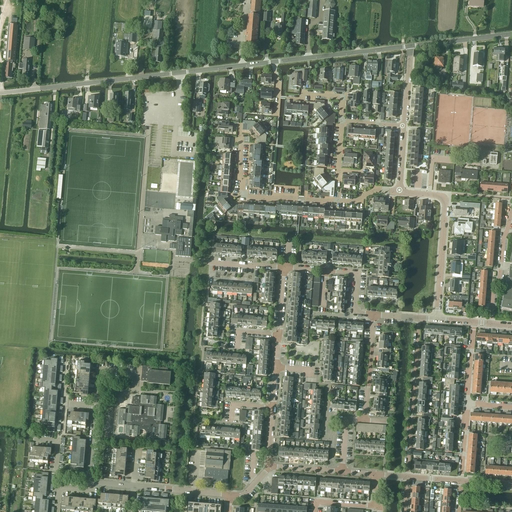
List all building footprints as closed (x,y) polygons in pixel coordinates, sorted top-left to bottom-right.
[(248,15),(247,33),(245,32),(244,36),(247,36),(246,44),(256,45),(259,16),(255,15),(255,13),(260,13),(261,0),(251,0),(251,5),(251,12),(253,12),(252,16),(248,15)] [(300,1),(300,8),(294,8),(294,16),(299,16),(305,17),(306,2),(302,1),(302,0),(298,0),(299,1),(300,1)] [(315,18),(316,1),(316,0),(308,0),(309,1),(308,18),(315,18)] [(334,12),(331,11),(331,9),(332,9),(336,5),(333,0),(327,0),(325,4),(327,9),(328,9),(328,11),(324,11),(323,26),(322,26),(322,27),(319,26),(319,31),(323,32),(322,40),(332,40),(334,12)] [(145,11),(143,27),(144,27),(143,32),(150,33),(150,28),(151,28),(151,20),(152,17),(150,17),(150,12),(145,11)] [(286,16),(281,15),(280,26),(274,26),(273,33),(275,33),(275,36),(282,36),(283,30),(285,30),(286,16)] [(291,30),(290,34),(297,34),(296,45),(303,45),(304,35),(305,21),(295,20),(294,30),(291,30)] [(152,42),(151,46),(158,47),(158,42),(155,42),(155,40),(162,40),(163,26),(162,26),(162,22),(160,22),(154,21),(153,30),(152,36),(152,42)] [(14,23),(8,22),(5,61),(6,61),(6,63),(5,63),(3,77),(10,78),(11,69),(15,69),(15,64),(11,64),(12,62),(12,61),(15,24),(14,24),(14,23)] [(24,38),(23,49),(34,50),(35,38),(24,38)] [(80,56),(90,56),(91,40),(79,39),(77,51),(80,52),(80,56)] [(117,51),(117,56),(125,57),(125,53),(127,53),(127,44),(126,44),(127,42),(120,41),(119,44),(118,44),(116,44),(116,49),(118,49),(118,52),(117,51)] [(156,49),(155,58),(151,57),(151,60),(155,61),(155,62),(160,63),(161,49),(156,49)] [(474,53),(473,66),(482,67),(484,67),(484,59),(482,59),(483,54),(474,53)] [(454,62),(453,72),(462,73),(463,58),(457,58),(454,57),(454,62)] [(435,58),(435,66),(437,66),(437,70),(441,70),(441,67),(443,67),(444,59),(435,58)] [(22,69),(22,77),(27,77),(29,64),(29,60),(23,60),(23,64),(19,64),(18,69),(22,69)] [(387,68),(386,74),(388,74),(392,75),(394,75),(395,62),(389,62),(388,68),(387,68)] [(349,66),(348,77),(353,78),(353,84),(359,85),(360,73),(358,73),(359,67),(349,66)] [(334,69),(333,81),(342,82),(343,74),(346,75),(346,68),(339,67),(339,69),(334,69)] [(319,75),(319,80),(325,80),(325,82),(329,83),(330,74),(329,74),(329,70),(320,69),(320,75),(319,75)] [(292,74),(291,86),(302,87),(302,80),(306,80),(307,71),(303,71),(302,75),(292,74)] [(261,75),(261,83),(265,83),(265,84),(274,85),(274,82),(271,81),(272,75),(267,75),(267,76),(261,75)] [(434,76),(433,82),(437,82),(437,85),(441,85),(441,82),(441,76),(434,76)] [(220,80),(219,90),(228,91),(228,93),(231,93),(232,89),(229,89),(230,81),(220,80)] [(237,86),(236,94),(243,95),(244,87),(251,88),(251,81),(241,80),(240,86),(237,86)] [(455,81),(454,89),(463,89),(463,82),(455,81)] [(200,94),(199,96),(205,96),(206,94),(206,92),(208,92),(209,92),(210,86),(209,85),(207,85),(201,84),(200,94)] [(262,89),(261,98),(271,99),(272,94),(273,94),(274,90),(262,89)] [(374,92),(373,104),(376,105),(375,113),(379,113),(381,93),(374,92)] [(351,101),(350,108),(357,108),(357,105),(359,105),(359,96),(358,96),(359,94),(353,93),(353,96),(353,102),(351,101)] [(85,105),(84,111),(89,112),(90,108),(98,109),(99,97),(88,97),(88,105),(85,105)] [(68,108),(68,111),(74,111),(74,112),(80,112),(81,106),(77,105),(78,100),(74,99),(74,101),(69,100),(68,108)] [(285,102),(284,116),(291,116),(292,114),(292,105),(289,105),(290,101),(287,101),(287,102),(285,102)] [(312,103),(311,109),(314,109),(317,112),(325,105),(324,105),(324,104),(324,101),(315,101),(315,102),(315,103),(312,103)] [(193,108),(192,112),(193,113),(200,113),(201,103),(198,102),(194,102),(193,107),(193,108)] [(262,108),(262,114),(272,115),(272,109),(269,109),(270,104),(267,104),(267,102),(261,102),(261,108),(262,108)] [(303,106),(302,115),(308,115),(308,109),(311,109),(312,103),(306,102),(306,106),(303,106)] [(218,104),(217,114),(228,115),(228,110),(229,110),(230,103),(223,103),(223,104),(218,104)] [(317,112),(315,114),(318,118),(325,112),(323,110),(326,107),(325,105),(317,112)] [(40,116),(39,129),(49,130),(50,117),(51,109),(45,109),(45,111),(40,111),(40,116)] [(325,112),(318,118),(322,122),(324,120),(332,114),(330,112),(327,114),(325,112)] [(332,114),(324,120),(326,123),(326,126),(332,127),(333,124),(335,124),(335,115),(333,115),(332,114)] [(219,124),(218,129),(225,130),(225,132),(232,133),(232,128),(229,127),(229,122),(218,121),(217,124),(219,124)] [(243,121),(242,131),(246,131),(246,130),(248,130),(249,132),(257,125),(254,122),(243,121)] [(257,125),(249,132),(251,133),(254,131),(256,133),(262,127),(259,123),(257,125)] [(319,129),(319,134),(328,135),(328,132),(332,132),(332,127),(326,126),(326,129),(321,129),(319,129)] [(256,133),(258,135),(255,138),(256,140),(264,133),(266,131),(262,127),(256,133)] [(38,130),(36,147),(47,148),(49,131),(38,130)] [(264,133),(256,140),(257,141),(257,144),(266,144),(266,136),(264,133)] [(220,143),(219,149),(229,149),(229,144),(231,144),(231,140),(216,138),(216,143),(220,143)] [(345,149),(344,154),(345,155),(345,158),(345,163),(353,164),(356,164),(356,159),(357,159),(357,155),(354,155),(354,153),(351,153),(351,150),(345,149)] [(364,152),(363,163),(367,163),(366,166),(374,167),(375,157),(372,156),(372,153),(364,152)] [(36,168),(36,171),(40,171),(40,170),(40,169),(44,169),(46,159),(37,158),(36,168)] [(455,167),(455,173),(455,176),(461,176),(460,179),(476,180),(477,171),(461,170),(462,167),(455,167)] [(314,177),(316,179),(316,180),(324,173),(323,172),(323,169),(314,168),(314,177)] [(450,171),(439,170),(438,183),(449,184),(450,178),(449,178),(450,171)] [(361,175),(360,183),(373,184),(374,173),(366,172),(366,176),(361,175)] [(314,181),(318,185),(324,180),(323,178),(326,175),(324,173),(316,180),(316,179),(314,181)] [(344,176),(344,185),(354,186),(355,180),(358,180),(358,174),(349,173),(349,177),(344,176)] [(324,180),(318,185),(321,190),(323,188),(331,181),(329,179),(326,181),(324,180)] [(323,188),(321,190),(323,192),(326,191),(330,191),(330,194),(329,197),(333,197),(334,192),(334,187),(335,183),(332,182),(331,182),(331,181),(323,188)] [(218,193),(218,200),(220,203),(228,197),(227,196),(227,193),(220,192),(218,192),(218,193)] [(218,205),(216,207),(219,211),(228,203),(226,201),(229,199),(228,197),(220,203),(218,205)] [(373,208),(373,211),(379,212),(379,211),(388,211),(389,203),(385,203),(385,199),(374,198),(373,208)] [(405,200),(404,210),(413,211),(413,201),(405,200)] [(420,201),(419,215),(422,215),(421,221),(430,222),(431,208),(425,208),(426,202),(420,201)] [(228,203),(219,211),(223,215),(225,214),(227,212),(235,205),(233,203),(230,206),(228,203)] [(456,207),(456,215),(466,216),(468,216),(469,208),(480,209),(480,204),(469,204),(460,203),(460,207),(456,207)] [(235,205),(227,212),(229,215),(238,215),(238,206),(238,207),(236,206),(235,205)] [(175,215),(170,215),(169,221),(162,220),(162,227),(155,226),(155,235),(161,235),(161,242),(166,242),(166,241),(174,241),(174,235),(181,236),(182,229),(187,230),(187,224),(182,224),(183,217),(175,217),(175,215)] [(387,222),(388,217),(377,217),(376,225),(387,226),(386,229),(391,230),(394,230),(395,222),(391,222),(387,222)] [(399,218),(398,227),(404,227),(404,228),(413,229),(414,219),(399,218)] [(468,220),(457,219),(457,223),(454,223),(453,232),(454,232),(454,234),(456,234),(456,235),(463,235),(464,231),(471,231),(472,223),(468,223),(468,220)] [(192,240),(177,238),(176,244),(170,244),(169,249),(176,250),(175,256),(184,257),(190,257),(192,240)] [(452,255),(460,256),(461,244),(453,243),(452,255)] [(506,282),(501,309),(511,310),(511,255),(511,263),(511,262),(511,265),(510,266),(508,282),(506,282)] [(451,263),(450,272),(459,273),(460,264),(462,264),(463,261),(453,260),(453,263),(451,263)] [(337,277),(337,286),(339,286),(346,287),(347,280),(345,280),(346,278),(338,277),(337,277)] [(458,281),(450,280),(449,285),(450,285),(450,292),(458,293),(459,289),(458,289),(458,281)] [(468,301),(468,297),(450,296),(450,299),(449,299),(448,307),(461,308),(462,300),(468,301)] [(208,332),(208,337),(209,337),(208,339),(209,340),(210,341),(211,341),(212,340),(213,339),(213,338),(218,338),(218,336),(223,336),(224,334),(208,332)] [(380,336),(380,343),(388,343),(389,340),(391,340),(392,334),(384,333),(383,337),(380,336)] [(382,350),(382,353),(390,354),(391,347),(388,347),(388,343),(380,343),(379,349),(382,350)] [(211,364),(212,362),(213,352),(212,352),(211,352),(210,352),(207,352),(204,352),(204,362),(207,362),(206,364),(211,364)] [(378,356),(378,362),(386,363),(387,359),(390,359),(390,354),(382,353),(382,356),(378,356)] [(78,361),(78,366),(84,367),(84,369),(90,370),(91,365),(88,365),(89,360),(85,359),(85,362),(78,361)] [(386,366),(386,363),(378,362),(377,369),(380,369),(380,372),(388,373),(389,366),(386,366)] [(78,366),(77,371),(84,371),(83,374),(90,374),(90,370),(84,369),(84,367),(78,366)] [(167,368),(142,366),(141,381),(148,382),(148,383),(170,385),(171,373),(167,372),(167,368)] [(420,374),(420,377),(424,377),(423,381),(432,381),(433,378),(427,377),(428,372),(420,371),(420,374)] [(445,379),(445,382),(454,383),(454,380),(458,380),(457,379),(457,377),(458,377),(458,374),(451,373),(449,373),(448,379),(445,379)] [(376,380),(375,387),(384,388),(384,387),(388,388),(389,381),(388,381),(388,378),(380,377),(379,380),(376,380)] [(419,389),(429,390),(427,390),(427,384),(432,384),(432,381),(423,381),(423,383),(419,383),(420,383),(419,386),(419,389)] [(445,382),(445,385),(452,386),(451,392),(459,392),(458,392),(459,389),(459,386),(454,386),(454,383),(445,382)] [(490,392),(490,393),(490,391),(493,391),(493,393),(497,393),(497,392),(500,392),(500,393),(503,393),(504,392),(506,392),(506,394),(510,394),(510,393),(511,392),(511,385),(490,384),(490,392)] [(375,387),(375,393),(378,393),(378,397),(386,397),(387,391),(384,391),(384,388),(375,387)] [(88,397),(88,392),(82,392),(82,389),(76,389),(75,393),(81,394),(81,396),(88,397)] [(118,409),(116,425),(124,426),(124,434),(126,434),(125,436),(129,436),(129,434),(133,435),(133,436),(137,437),(137,435),(139,435),(140,429),(142,429),(142,430),(144,430),(146,433),(145,443),(160,445),(160,441),(162,440),(166,440),(167,426),(160,425),(160,421),(162,421),(164,406),(156,405),(156,397),(141,396),(141,398),(139,398),(139,397),(133,397),(132,405),(136,405),(137,405),(137,407),(132,407),(126,406),(126,410),(124,410),(118,409)] [(374,399),(374,406),(382,407),(383,403),(386,403),(386,397),(378,397),(377,400),(374,399)] [(374,406),(373,412),(376,413),(376,416),(384,417),(385,410),(382,410),(382,407),(374,406)] [(422,414),(422,417),(431,417),(431,414),(425,414),(425,408),(418,408),(418,410),(417,410),(417,413),(422,414)] [(447,415),(442,415),(442,418),(451,419),(451,416),(457,416),(457,413),(457,410),(450,410),(448,410),(448,409),(447,415)] [(68,418),(67,427),(72,427),(73,419),(75,419),(76,413),(71,413),(71,419),(68,418)] [(82,420),(81,426),(86,427),(86,421),(89,421),(89,414),(84,414),(84,418),(84,420),(82,420)] [(418,425),(418,426),(425,426),(429,426),(429,420),(431,420),(431,417),(422,417),(421,420),(418,419),(418,420),(418,423),(417,425),(418,425)] [(442,418),(442,421),(447,422),(447,428),(454,428),(454,425),(454,422),(451,422),(451,419),(442,418)] [(30,447),(29,454),(30,454),(30,460),(34,461),(35,454),(37,454),(38,448),(33,447),(30,447)] [(114,450),(114,454),(120,455),(121,453),(127,454),(127,449),(121,448),(115,447),(114,450)] [(35,454),(34,461),(39,461),(39,455),(42,455),(42,448),(38,448),(37,454),(35,454)] [(39,455),(39,461),(43,461),(44,455),(46,455),(47,449),(42,448),(42,455),(39,455)] [(44,455),(43,461),(48,462),(49,456),(51,456),(52,449),(47,449),(46,455),(44,455)] [(227,484),(228,470),(229,470),(231,451),(207,449),(204,477),(215,478),(215,483),(227,484)] [(147,450),(147,455),(153,456),(153,458),(160,459),(160,454),(159,454),(159,451),(147,450)] [(412,460),(412,466),(414,466),(414,470),(415,470),(415,469),(418,469),(418,470),(420,470),(421,462),(421,461),(412,460)] [(445,464),(444,472),(444,471),(447,471),(447,472),(450,472),(451,468),(454,469),(454,463),(445,462),(445,464)] [(284,485),(278,484),(272,484),(271,487),(278,488),(278,487),(283,487),(283,489),(285,489),(285,485),(289,485),(290,485),(291,477),(285,476),(284,485)] [(290,485),(289,485),(289,489),(291,489),(292,485),(295,486),(297,486),(297,477),(291,477),(290,485)] [(297,486),(295,486),(295,490),(297,490),(298,486),(302,486),(303,486),(303,478),(297,477),(297,486)] [(303,486),(302,486),(301,490),(303,490),(304,486),(308,487),(309,487),(310,478),(303,478),(303,486)] [(308,487),(308,491),(310,491),(310,487),(315,487),(316,479),(310,478),(309,487),(308,487)] [(319,488),(318,492),(320,492),(324,492),(325,488),(326,488),(327,480),(320,479),(320,488),(319,488)] [(325,488),(324,492),(327,492),(331,493),(331,489),(332,489),(333,480),(327,480),(326,488),(325,488)] [(331,489),(331,493),(333,493),(333,489),(337,489),(338,489),(339,481),(333,480),(332,489),(331,489)] [(337,489),(337,493),(339,493),(339,489),(343,490),(344,490),(345,481),(339,481),(338,489),(337,489)] [(343,490),(343,494),(345,494),(346,490),(349,490),(351,490),(351,482),(345,481),(344,490),(343,490)] [(349,490),(349,494),(351,494),(352,490),(356,490),(356,491),(357,491),(358,482),(351,482),(351,490),(349,490)] [(356,491),(355,494),(358,495),(358,491),(362,491),(363,491),(364,483),(358,482),(357,491),(356,491)] [(362,491),(361,495),(364,495),(364,491),(369,492),(370,483),(364,483),(363,491),(362,491)] [(98,500),(98,507),(102,507),(103,501),(105,501),(106,494),(101,494),(101,500),(98,500)] [(103,501),(102,507),(107,508),(107,501),(110,501),(110,494),(106,494),(105,501),(103,501)] [(107,501),(107,508),(111,508),(112,501),(114,502),(115,495),(110,494),(110,501),(107,501)] [(112,501),(111,508),(116,508),(117,502),(119,502),(120,495),(115,495),(114,502),(112,501)] [(121,502),(120,508),(125,509),(126,503),(128,503),(128,496),(124,495),(123,502),(121,502)] [(84,506),(83,511),(88,511),(89,506),(91,506),(92,499),(87,499),(87,506),(84,506)] [(89,506),(88,511),(93,511),(94,506),(96,507),(96,500),(92,499),(91,506),(89,506)] [(157,505),(157,511),(156,511),(161,511),(162,506),(164,506),(164,500),(160,499),(159,505),(157,505)] [(257,511),(263,511),(264,505),(266,505),(266,501),(264,501),(263,505),(259,504),(257,511)] [(264,505),(263,511),(269,511),(270,505),(272,505),(272,501),(270,501),(269,505),(266,505),(264,505)] [(270,505),(269,511),(276,511),(277,506),(278,506),(278,502),(276,502),(275,506),(272,505),(270,505)] [(283,506),(282,511),(288,511),(289,507),(290,507),(290,503),(288,502),(287,507),(284,506),(283,506)] [(289,507),(288,511),(294,511),(295,507),(296,507),(296,503),(294,503),(293,507),(290,507),(289,507)]
